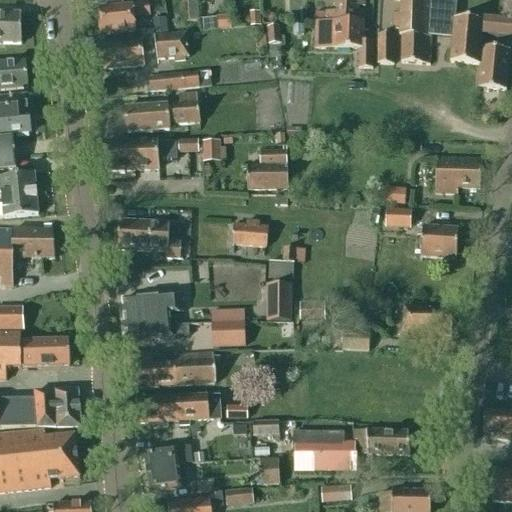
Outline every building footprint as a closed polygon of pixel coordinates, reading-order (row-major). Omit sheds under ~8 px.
[(196,0),(186,0),(188,11),(189,23),(199,22),(198,10),(196,0)] [(316,21),(356,22),(357,7),(364,7),(364,0),(335,0),(335,13),(325,12),(325,14),(317,14),(316,21)] [(455,20),(456,4),(432,2),(432,0),(391,0),(401,3),(400,15),(394,15),(394,31),(399,31),(399,37),(402,37),(401,64),(429,65),(432,36),(453,39),(451,63),(479,66),(481,49),(482,36),(511,38),(511,21),(483,19),(483,22),(455,20)] [(134,18),(149,16),(148,5),(99,10),(101,37),(135,33),(134,18)] [(248,27),(260,27),(259,12),(248,13),(248,27)] [(0,45),(21,45),(21,15),(0,14),(0,45)] [(306,16),(299,17),(284,17),(284,26),(307,25),(306,16)] [(230,17),(216,18),(217,30),(231,28),(230,17)] [(166,19),(153,21),(155,36),(167,35),(166,19)] [(217,30),(216,19),(202,20),(202,21),(203,32),(217,30)] [(364,23),(356,22),(316,21),(314,49),(358,51),(357,70),(372,71),(373,45),(363,44),(364,23)] [(304,26),(294,27),(294,36),(304,35),(304,26)] [(269,46),(280,45),(278,27),(267,28),(269,46)] [(153,31),(141,32),(141,42),(154,41),(154,37),(153,31)] [(185,34),(167,36),(154,37),(154,41),(155,53),(156,61),(187,58),(185,34)] [(375,66),(394,66),(394,36),(376,35),(375,66)] [(258,52),(267,51),(266,38),(257,39),(258,52)] [(154,41),(140,42),(98,46),(100,71),(144,68),(143,54),(155,53),(154,41)] [(481,49),(479,66),(480,66),(478,89),(506,92),(510,52),(481,49)] [(0,91),(27,89),(25,62),(0,63),(0,91)] [(150,94),(199,89),(197,75),(197,74),(148,79),(150,94)] [(210,74),(197,75),(199,89),(212,88),(210,74)] [(178,96),(179,105),(167,106),(169,126),(198,124),(196,94),(178,96)] [(0,135),(31,133),(28,97),(0,99),(0,135)] [(167,106),(152,107),(125,110),(127,135),(170,131),(169,126),(167,106)] [(288,129),(288,137),(299,137),(299,129),(288,129)] [(276,136),(277,146),(285,146),(284,136),(276,136)] [(13,137),(0,138),(0,170),(16,169),(13,137)] [(198,155),(198,142),(178,142),(178,155),(198,155)] [(158,143),(134,144),(135,171),(159,170),(159,162),(177,162),(176,144),(158,144),(158,143)] [(202,143),(202,165),(220,164),(220,143),(202,143)] [(135,171),(134,144),(105,145),(107,172),(135,171)] [(259,153),(260,167),(246,168),(247,191),(287,190),(286,148),(282,148),(282,152),(259,153)] [(457,190),(460,160),(439,159),(438,167),(437,166),(435,195),(457,196),(457,190)] [(460,160),(457,190),(480,191),(482,161),(460,160)] [(0,219),(38,216),(34,176),(0,178),(0,181),(2,205),(0,205),(0,219)] [(405,206),(406,190),(384,190),(383,205),(405,206)] [(287,198),(275,198),(275,207),(287,207),(287,198)] [(410,230),(411,212),(384,211),(384,229),(410,230)] [(246,221),(246,227),(233,225),(231,246),(266,249),(268,228),(259,228),(260,222),(246,221)] [(180,260),(181,243),(168,243),(168,236),(169,226),(169,224),(168,224),(168,225),(119,223),(118,251),(167,254),(166,259),(180,260)] [(180,226),(169,226),(168,236),(179,236),(180,226)] [(456,261),(458,231),(421,228),(420,259),(456,261)] [(0,288),(13,289),(14,260),(54,261),(52,232),(0,230),(0,288)] [(267,280),(292,281),(293,264),(303,265),(304,250),(281,249),(281,264),(268,264),(267,280)] [(294,286),(268,285),(266,325),(292,325),(294,286)] [(169,315),(183,314),(181,295),(122,301),(126,342),(171,338),(169,315)] [(324,305),(300,305),(300,324),(324,324),(324,305)] [(402,308),(401,325),(452,327),(453,310),(402,308)] [(0,334),(19,335),(24,335),(24,334),(22,309),(0,309),(0,334)] [(212,324),(213,348),(245,347),(244,323),(212,324)] [(452,327),(401,325),(399,342),(435,344),(435,337),(451,337),(452,327)] [(189,338),(189,326),(176,326),(176,338),(189,338)] [(292,326),(283,326),(282,339),(292,339),(292,326)] [(368,353),(370,335),(356,333),(356,331),(342,331),(341,352),(368,353)] [(19,335),(0,334),(0,382),(6,382),(6,370),(70,368),(69,342),(20,344),(19,335)] [(176,387),(174,356),(174,354),(128,357),(131,390),(176,387)] [(213,354),(211,354),(174,356),(176,387),(214,385),(213,354)] [(0,429),(81,430),(78,392),(34,392),(34,399),(0,400),(0,429)] [(219,397),(171,399),(173,424),(178,424),(179,428),(189,427),(189,423),(221,422),(219,397)] [(173,424),(171,399),(134,401),(136,426),(147,425),(148,430),(167,429),(167,424),(173,424)] [(226,421),(247,421),(247,407),(226,407),(226,421)] [(511,414),(485,412),(483,433),(493,434),(493,440),(510,441),(511,436),(511,435),(511,414)] [(278,442),(277,423),(252,424),(253,437),(273,436),(273,443),(278,442)] [(234,428),(234,436),(246,436),(246,427),(234,428)] [(44,431),(0,435),(0,495),(50,490),(50,482),(79,479),(74,437),(45,440),(44,431)] [(365,433),(353,433),(353,444),(356,444),(356,457),(367,456),(367,457),(409,457),(408,433),(365,432),(365,433)] [(293,435),(293,456),(295,456),(295,473),(313,473),(356,473),(356,457),(356,444),(353,444),(343,444),(343,435),(293,435)] [(190,447),(181,448),(144,453),(150,494),(181,490),(178,466),(192,464),(190,447)] [(195,456),(196,464),(204,463),(203,455),(195,456)] [(260,489),(279,489),(278,461),(259,462),(260,489)] [(511,472),(495,471),(492,503),(511,504),(511,472)] [(195,494),(214,493),(213,482),(194,483),(195,494)] [(351,502),(350,486),(321,489),(322,504),(351,502)] [(257,491),(258,505),(277,503),(276,490),(257,491)] [(253,506),(252,492),(226,494),(227,508),(253,506)] [(430,511),(430,493),(391,492),(391,495),(379,495),(378,511),(430,511)] [(210,501),(182,503),(167,505),(167,511),(210,511),(210,510),(223,509),(222,494),(209,495),(210,501)]
